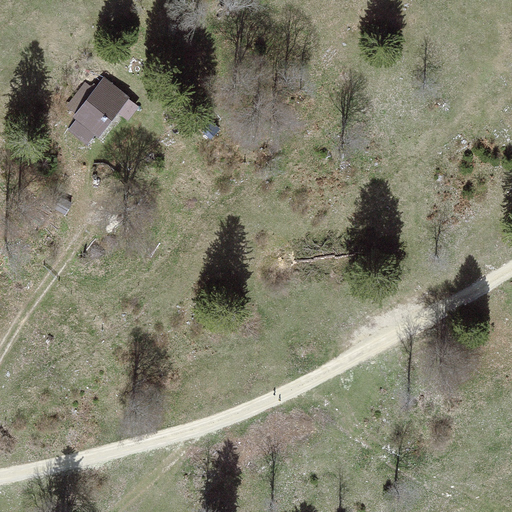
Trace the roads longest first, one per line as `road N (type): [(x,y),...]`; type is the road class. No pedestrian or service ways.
road 1 (track): [(511,268),(265,406),(0,478)]
road 2 (track): [(0,363),(87,233)]
